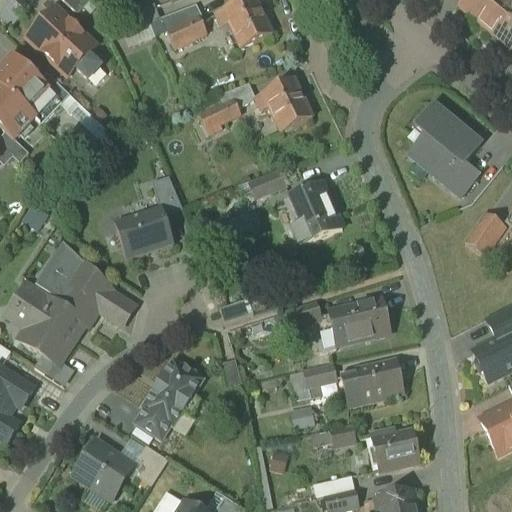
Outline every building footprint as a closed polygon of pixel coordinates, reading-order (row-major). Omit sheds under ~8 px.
[(92,0),(58,0),(78,18),(93,2),(92,0)] [(254,0),(215,18),(222,32),(229,29),(241,54),(273,39),(254,0)] [(502,0),(467,0),(459,11),(485,32),(508,4),(502,0)] [(511,0),(508,4),(485,32),(511,54),(511,52),(511,0)] [(154,8),(128,18),(134,32),(160,22),(154,8)] [(196,9),(160,22),(167,37),(199,22),(200,23),(202,22),(196,9)] [(95,52),(55,14),(28,43),(68,81),(76,73),(88,85),(101,72),(88,60),(95,52)] [(199,22),(167,37),(175,53),(207,38),(200,23),(199,22)] [(39,86),(13,61),(0,74),(0,90),(35,124),(41,130),(62,108),(39,86)] [(70,100),(47,78),(39,86),(62,108),(70,100)] [(256,102),(255,102),(256,104),(262,116),(269,112),(281,138),(313,123),(294,84),(256,102)] [(249,88),(219,100),(224,109),(234,105),(238,113),(256,104),(255,102),(256,102),(249,88)] [(35,124),(0,90),(0,132),(5,137),(14,146),(15,145),(35,124)] [(224,109),(200,121),(209,140),(222,133),(220,129),(241,119),(238,113),(234,105),(224,109)] [(481,149),(434,110),(415,132),(424,139),(408,159),(461,202),(479,181),(465,169),(481,149)] [(29,158),(15,145),(14,146),(5,137),(0,142),(0,148),(13,161),(20,168),(29,158)] [(0,148),(0,166),(5,171),(13,161),(0,148)] [(256,205),(288,193),(282,177),(250,188),(256,205)] [(161,212),(164,221),(182,215),(168,182),(151,187),(160,213),(161,212)] [(321,189),(290,202),(302,229),(294,232),(302,251),(343,234),(337,220),(335,221),(321,189)] [(114,228),(126,266),(174,251),(164,221),(161,212),(160,213),(114,228)] [(505,232),(486,218),(465,247),(485,261),(505,232)] [(63,247),(36,289),(61,306),(72,290),(103,309),(98,316),(108,323),(122,302),(119,300),(118,299),(112,295),(112,294),(63,247)] [(59,310),(48,303),(47,305),(25,291),(12,311),(13,312),(13,311),(17,314),(16,315),(19,316),(20,315),(34,325),(21,345),(57,369),(74,344),(71,342),(81,327),(88,332),(98,316),(103,309),(72,290),(61,306),(59,310)] [(383,304),(340,314),(341,316),(329,319),(336,351),(377,342),(376,340),(390,337),(383,304)] [(317,308),(293,315),(298,331),(322,323),(317,308)] [(511,309),(486,323),(497,345),(511,337),(511,309)] [(511,337),(497,345),(473,357),(477,364),(476,368),(481,379),(485,380),(489,387),(511,375),(511,337)] [(12,357),(0,349),(0,371),(2,373),(12,357)] [(397,365),(356,375),(357,378),(341,382),(348,413),(388,404),(387,403),(404,398),(397,365)] [(184,368),(182,371),(173,366),(131,430),(146,440),(161,449),(171,434),(173,435),(182,418),(183,419),(184,418),(186,420),(190,422),(201,405),(194,401),(195,400),(194,399),(203,386),(195,380),(197,377),(184,368)] [(236,367),(222,370),(228,392),(241,389),(236,367)] [(334,370),(304,377),(307,392),(319,389),(337,385),(334,370)] [(0,444),(6,449),(19,429),(6,421),(14,409),(21,413),(33,393),(2,373),(0,371),(0,444)] [(307,392),(304,377),(291,380),(297,406),(321,400),(319,389),(307,392)] [(511,409),(481,425),(498,460),(511,452),(511,409)] [(353,431),(330,436),(333,449),(334,452),(356,447),(353,431)] [(395,433),(371,439),(379,478),(420,468),(413,435),(396,439),(395,433)] [(330,436),(321,438),(323,451),(333,449),(330,436)] [(133,471),(97,447),(75,480),(112,504),(133,471)] [(168,465),(146,451),(137,466),(141,469),(134,480),(152,491),(168,465)] [(352,481),(314,490),(317,503),(324,501),(325,503),(356,496),(352,481)] [(415,511),(412,495),(377,503),(378,511),(415,511)] [(356,496),(325,503),(326,511),(357,511),(359,511),(356,496)] [(184,509),(166,497),(157,511),(192,511),(185,507),(184,509)] [(240,511),(225,502),(218,511),(240,511)]
